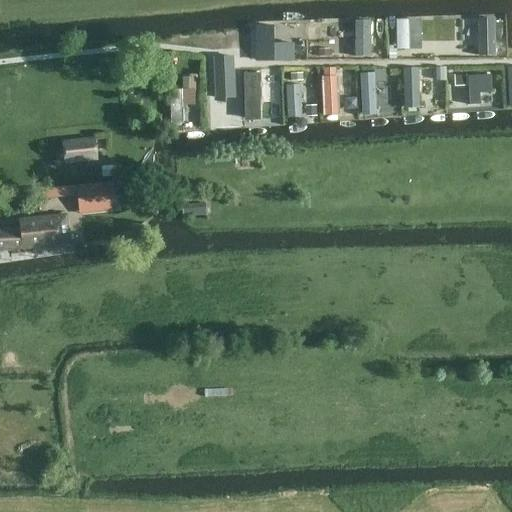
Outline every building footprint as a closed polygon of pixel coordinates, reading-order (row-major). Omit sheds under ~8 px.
[(495,20),(478,20),(479,59),(496,58),(495,20)] [(371,22),(355,22),(355,57),(371,57),(371,22)] [(409,22),(396,23),(397,53),(410,52),(409,22)] [(464,29),(464,22),(440,22),(440,48),(476,48),(476,29),(464,29)] [(268,58),(268,25),(255,25),(255,58),(268,58)] [(305,46),(289,47),(289,59),(305,59),(305,46)] [(285,49),(271,49),(271,59),(285,59),(285,49)] [(234,97),(232,57),(213,58),(215,98),(234,97)] [(418,68),(403,69),(405,110),(420,109),(418,68)] [(445,68),(433,68),(434,83),(446,83),(445,68)] [(340,118),(339,79),(337,79),(336,71),(323,71),(324,80),(322,80),(323,119),(340,118)] [(375,76),(360,77),(363,119),(377,118),(375,86),(386,85),(386,72),(375,73),(375,76)] [(281,83),(281,75),(268,75),(268,83),(281,83)] [(304,83),(303,75),(290,76),(290,84),(304,83)] [(491,75),(454,77),(455,90),(467,89),(468,107),(480,106),(479,94),(492,94),(491,75)] [(261,122),(260,76),(244,77),(245,123),(261,122)] [(182,91),(170,91),(170,126),(183,126),(182,109),(196,109),(196,79),(182,79),(182,91)] [(302,120),(301,87),(286,87),(287,121),(302,120)] [(119,91),(120,113),(134,113),(133,91),(119,91)] [(316,108),(305,108),(305,119),(316,119),(316,108)] [(96,159),(94,139),(62,142),(64,163),(96,159)] [(76,186),(79,212),(102,210),(99,184),(76,186)] [(207,218),(206,205),(181,207),(182,219),(207,218)] [(0,249),(68,244),(66,216),(19,220),(20,230),(0,231),(0,249)]
